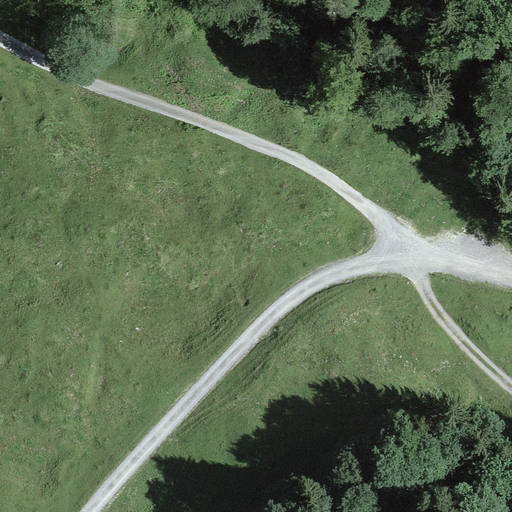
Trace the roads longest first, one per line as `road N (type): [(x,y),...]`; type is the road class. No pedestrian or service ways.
road 1 (track): [(401,253),(390,229),(326,173),(87,83),(0,34)]
road 2 (track): [(401,253),(332,273),(272,314),(94,511)]
road 3 (track): [(401,253),(455,335),(511,383)]
